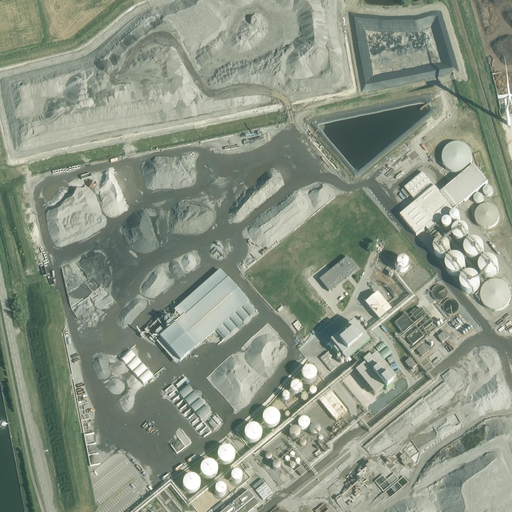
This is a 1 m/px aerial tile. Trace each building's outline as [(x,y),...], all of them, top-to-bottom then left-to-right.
[(504,129),(508,132),(511,130),(511,119),(509,118),(504,120),(502,125),(504,129)] [(442,157),(442,161),(443,164),(445,168),(448,171),(452,173),(456,174),(460,173),(464,172),(467,170),(470,167),(471,163),(472,159),(472,155),(470,151),(468,148),(465,145),(461,144),(457,143),(454,144),(450,145),(447,147),(444,150),(443,153),(442,157)] [(428,232),(488,183),(474,166),(440,194),(423,173),(404,188),(416,203),(400,217),(416,236),(425,229),(428,232)] [(334,169),(327,175),(332,180),(338,175),(334,169)] [(483,192),(483,194),(485,196),(487,197),(489,197),(491,195),(492,193),(492,190),(491,189),(489,187),(487,187),(485,188),(484,189),(483,190),(483,192)] [(473,200),(474,202),(475,204),(478,204),(480,204),(482,202),(483,200),(483,198),(482,196),(480,195),(478,195),(476,195),(475,196),(474,197),(474,198),(473,200)] [(489,229),(492,228),(495,226),(497,223),(498,220),(499,217),(498,213),(497,210),(494,208),(491,206),(488,206),(484,206),(481,207),(478,209),(476,212),(475,216),(476,219),(476,222),(478,225),(480,227),(483,228),(486,229),(489,229)] [(450,217),(450,219),(451,221),(452,222),(454,223),(456,223),(458,223),(460,221),(460,219),(460,216),(458,214),(456,214),(454,214),(452,215),(450,217)] [(443,223),(443,226),(443,228),(444,229),(446,230),(448,230),(450,229),(452,228),(453,225),(452,223),(451,221),(448,220),(446,220),(444,222),(443,223)] [(453,236),(454,239),(456,241),(458,242),(461,243),(464,242),(466,241),(468,238),(469,236),(469,233),(468,231),(466,229),(464,227),(462,226),(459,227),(456,228),(454,230),(453,233),(453,236)] [(40,239),(50,252),(26,271),(29,275),(36,270),(39,274),(44,270),(45,272),(50,274),(54,276),(55,277),(59,279),(61,281),(63,280),(66,284),(75,288),(84,281),(70,263),(68,265),(66,264),(68,260),(48,236),(43,234),(40,239)] [(434,252),(435,254),(437,257),(440,258),(443,258),(445,258),(448,256),(450,254),(450,251),(450,249),(449,246),(448,244),(446,243),(443,242),(440,242),(437,244),(435,246),(434,249),(434,252)] [(466,250),(466,253),(467,256),(469,258),(471,260),(474,260),(477,260),(479,260),(482,258),(483,256),(484,253),(485,250),(484,247),(482,244),(479,243),(476,242),(473,242),(470,243),(468,245),(467,247),(466,250)] [(446,265),(447,268),(448,270),(449,273),(452,274),(454,275),(457,275),(460,274),(462,273),(464,270),(465,267),(465,264),(464,261),(462,259),(460,257),(457,256),(454,257),(451,258),(449,259),(447,262),(446,265)] [(348,257),(320,280),(329,292),(357,269),(348,257)] [(395,269),(397,271),(399,272),(402,273),(404,272),(406,271),(408,269),(408,266),(408,263),(406,261),(404,259),(401,259),(399,260),(396,261),(395,264),(395,266),(395,269)] [(480,268),(480,271),(481,274),(483,276),(485,278),(488,278),(491,278),(494,278),(496,276),(498,274),(499,271),(499,268),(498,265),(496,262),(493,261),(491,260),(488,260),(485,261),(482,263),(481,265),(480,268)] [(180,271),(184,275),(193,267),(191,265),(186,269),(184,267),(180,271)] [(170,280),(175,285),(184,276),(179,271),(170,280)] [(461,283),(461,286),(462,288),(464,291),(466,292),(469,293),(472,293),(474,292),(476,291),(478,288),(479,285),(479,282),(478,279),(477,277),(474,275),(471,274),(468,275),(465,276),(463,278),(461,280),(461,283)] [(228,279),(160,339),(180,362),(248,302),(228,279)] [(481,295),(481,299),(483,303),(485,306),(488,309),(491,311),(495,312),(500,311),(503,310),(507,308),(509,305),(511,301),(511,297),(511,293),(510,289),(507,286),(504,283),(501,282),(497,281),(493,282),(490,283),(487,285),(484,288),(482,291),(481,295)] [(435,300),(437,301),(439,301),(440,301),(442,301),(444,300),(446,299),(447,297),(448,295),(448,294),(448,292),(447,290),(446,288),(444,287),(442,286),(440,286),(437,286),(435,287),(434,289),(433,290),(432,292),(432,294),(432,296),(433,298),(435,300)] [(377,294),(365,304),(379,321),(392,311),(377,294)] [(456,314),(457,313),(458,311),(459,309),(459,308),(459,306),(458,304),(457,302),(456,301),(454,300),(453,300),(451,300),(449,300),(447,301),(446,302),(444,304),(444,306),(443,308),(444,310),(445,312),(446,314),(448,315),(450,315),(451,315),(453,315),(454,315),(456,314)] [(412,346),(424,337),(424,336),(423,335),(422,335),(416,327),(419,325),(424,331),(433,323),(428,318),(431,315),(429,312),(425,314),(421,308),(411,316),(416,322),(413,324),(406,314),(394,324),(412,346)] [(459,315),(466,324),(468,322),(461,314),(459,315)] [(460,324),(456,327),(458,329),(465,324),(459,317),(456,320),(460,324)] [(370,342),(354,323),(330,342),(335,348),(333,350),(338,355),(340,354),(346,361),(370,342)] [(474,327),(462,338),(467,343),(479,332),(474,327)] [(447,340),(450,337),(446,331),(439,337),(446,345),(449,343),(447,340)] [(384,341),(377,349),(380,352),(388,345),(384,341)] [(425,344),(418,350),(423,356),(430,351),(425,344)] [(386,354),(387,355),(391,351),(388,346),(380,352),(383,357),(386,354)] [(321,358),(331,372),(336,368),(329,359),(332,357),(328,352),(321,358)] [(363,362),(365,364),(355,372),(375,396),(384,388),(386,391),(392,386),(390,383),(396,379),(377,355),(371,359),(369,357),(363,362)] [(410,359),(405,363),(411,371),(416,366),(410,359)] [(302,376),(303,378),(304,380),(306,382),(309,383),(312,382),(314,381),(316,379),(317,376),(317,374),(316,372),(314,370),(312,369),(310,368),(307,368),(305,370),(304,371),(303,373),(302,376)] [(291,388),(291,390),(292,392),(294,393),(296,394),(298,393),(300,392),(301,391),(302,389),(301,386),(300,385),(299,383),(297,383),(295,383),(293,384),(291,386),(291,388)] [(335,422),(347,412),(330,391),(318,401),(335,422)] [(444,406),(442,401),(436,404),(435,402),(433,403),(432,400),(428,401),(432,410),(444,406)] [(265,426),(268,428),(271,429),(274,428),(277,427),(279,424),(280,422),(280,418),(279,416),(277,414),(275,412),(272,411),(270,412),(267,412),(265,414),(263,417),(263,420),(263,423),(265,426)] [(369,452),(402,441),(420,421),(419,418),(412,418),(403,421),(405,423),(403,424),(401,426),(394,426),(391,429),(388,428),(386,429),(383,432),(381,432),(382,433),(382,436),(381,436),(374,444),(368,446),(367,446),(367,450),(369,452)] [(299,424),(299,426),(300,428),(302,429),(304,430),(306,430),(308,428),(309,427),(309,425),(309,423),(308,421),(306,420),(305,419),(302,419),(300,420),(299,422),(299,424)] [(215,429),(218,427),(212,420),(209,423),(215,429)] [(418,450),(450,434),(446,427),(444,428),(442,423),(412,438),(418,450)] [(319,433),(319,432),(319,430),(318,428),(316,427),(314,426),(312,427),(311,428),(310,428),(309,429),(309,431),(309,432),(309,434),(310,434),(310,435),(312,436),(314,437),(316,436),(318,435),(319,434),(319,433)] [(247,441),(250,443),(253,444),(256,443),(258,442),(260,439),(261,437),(261,434),(261,431),(259,429),(257,427),(254,427),(252,427),(249,427),(247,429),(245,432),(244,435),(245,438),(247,441)] [(299,436),(300,434),(299,432),(298,430),(296,429),(295,429),(293,429),(291,430),(290,431),(289,432),(289,433),(289,434),(289,435),(289,436),(290,437),(291,438),(292,439),(294,439),(296,439),(298,438),(299,437),(299,436)] [(485,447),(485,444),(485,441),(484,439),(483,436),(481,434),(480,432),(477,431),(474,430),(472,430),(468,430),(466,430),(464,432),(462,433),(460,435),(458,438),(457,441),(457,444),(457,446),(458,449),(459,452),(461,454),(463,455),(465,457),(468,458),(471,458),(473,458),(476,457),(477,456),(479,456),(481,454),(483,452),(484,450),(485,447)] [(220,462),(222,464),(225,465),(228,465),(231,463),(233,461),(234,458),(234,455),(233,452),(232,450),(229,449),(227,448),(224,448),(223,448),(222,449),(219,451),(218,454),(217,457),(218,460),(220,462)] [(400,458),(403,462),(401,463),(405,468),(412,462),(409,457),(407,458),(404,455),(400,458)] [(354,481),(351,487),(345,492),(344,493),(336,499),(339,504),(346,508),(348,506),(350,507),(353,504),(356,500),(364,494),(360,489),(361,487),(363,486),(365,482),(363,478),(366,476),(374,470),(377,465),(372,462),(368,465),(366,468),(365,470),(363,469),(360,471),(355,480),(354,481)] [(202,477),(205,479),(208,480),(211,479),(214,478),(216,476),(217,473),(217,470),(216,467),(214,465),(212,464),(210,463),(207,463),(204,464),(202,466),(200,468),(200,471),(200,475),(202,477)] [(302,467),(297,471),(301,476),(306,472),(302,467)] [(281,478),(282,479),(284,480),(286,480),(288,479),(289,478),(289,476),(289,474),(288,472),(286,472),(284,472),(282,473),(281,474),(281,476),(281,478)] [(231,478),(231,480),(232,482),(234,483),(236,484),(238,484),(240,482),(242,480),(242,479),(242,477),(241,475),(239,474),(238,473),(235,473),(233,474),(232,476),(231,478)] [(185,491),(188,493),(191,494),(194,494),(196,492),(198,490),(199,487),(199,484),(199,481),(197,479),(195,478),(192,477),(190,477),(187,478),(184,480),(183,483),(182,486),(183,489),(185,491)] [(273,493),(261,479),(252,486),(263,501),(273,493)] [(215,491),(215,493),(216,495),(218,496),(220,497),(223,497),(224,495),(226,493),(226,491),(226,490),(225,488),(223,487),(222,486),(219,486),(217,487),(216,489),(215,491)] [(249,511),(259,504),(254,498),(248,491),(247,492),(230,506),(228,507),(225,510),(222,511),(249,511)]
